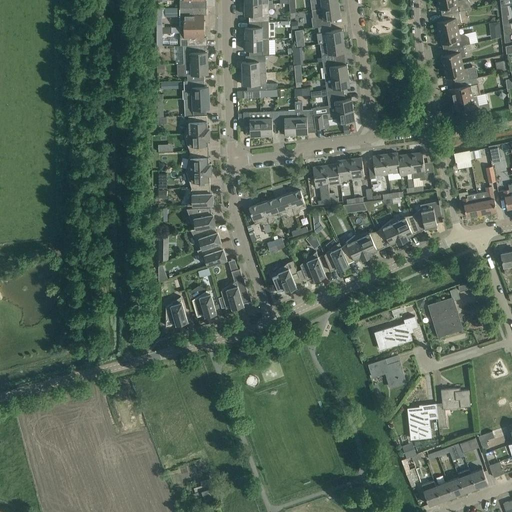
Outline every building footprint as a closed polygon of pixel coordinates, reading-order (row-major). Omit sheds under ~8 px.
[(310,0),(312,10),(339,6),(338,0),(310,0)] [(458,5),(459,11),(471,9),(470,2),(468,0),(437,0),(440,9),(458,5)] [(249,15),(249,21),(269,21),(269,8),(275,8),(275,3),(245,3),(245,12),(247,14),(247,15),(249,15)] [(312,17),(313,27),(331,25),(330,19),(340,17),(339,6),(312,10),(313,17),(312,17)] [(180,7),(180,27),(204,27),(204,15),(207,15),(207,7),(180,7)] [(439,33),(458,29),(457,23),(462,22),(459,11),(454,12),(455,18),(437,22),(439,33)] [(245,27),(245,38),(269,38),(269,21),(249,21),(249,27),(245,27)] [(499,21),(490,23),(492,38),(502,36),(499,21)] [(511,41),(509,32),(507,24),(503,24),(505,42),(511,41)] [(320,43),(320,44),(344,40),(342,29),(331,31),(331,25),(313,27),(313,28),(318,27),(319,37),(320,43),(327,42),(327,43),(320,43)] [(183,45),(183,46),(195,45),(207,45),(207,37),(204,37),(204,27),(180,27),(181,45),(183,45)] [(305,45),(303,29),(295,30),(297,46),(305,45)] [(461,45),(463,45),(470,43),(469,36),(464,34),(459,35),(458,29),(439,33),(442,44),(460,40),(461,45)] [(249,50),(250,55),(259,55),(263,55),(270,55),(269,38),(245,38),(245,50),(249,50)] [(322,57),(322,61),(335,59),(335,53),(345,52),(344,40),(320,44),(322,57)] [(183,46),(184,63),(208,62),(207,54),(206,52),(206,51),(195,51),(195,45),(183,46)] [(443,67),(462,63),(461,57),(465,56),(463,45),(461,45),(461,46),(458,46),(459,52),(441,56),(443,67)] [(242,62),(242,73),(267,72),(266,55),(270,55),(263,55),(259,55),(250,55),(246,56),(246,62),(242,62)] [(324,72),(325,78),(348,75),(347,64),(336,65),(335,59),(322,61),(323,67),(324,72)] [(496,61),(498,70),(507,69),(506,59),(496,61)] [(207,73),(208,70),(208,62),(184,63),(184,68),(183,68),(184,75),(187,75),(187,80),(185,80),(185,81),(204,80),(204,74),(207,74),(207,73)] [(465,79),(478,77),(475,66),(463,68),(462,63),(443,67),(446,78),(464,74),(465,79)] [(277,89),(277,83),(267,84),(267,72),(242,73),(243,85),(247,84),(247,90),(277,89)] [(327,89),(327,95),(344,93),(343,87),(350,86),(348,75),(325,78),(327,89)] [(483,76),(478,77),(465,79),(464,80),(465,86),(449,89),(450,97),(453,96),(454,100),(477,95),(481,94),(479,84),(481,83),(481,81),(484,80),(483,76)] [(183,89),(183,98),(209,97),(209,89),(208,89),(207,86),(205,86),(204,80),(185,81),(185,89),(183,89)] [(328,101),(330,113),(353,109),(352,98),(345,99),(344,93),(327,95),(328,101)] [(454,104),(451,105),(453,110),(452,110),(453,111),(468,108),(469,114),(490,109),(489,102),(483,103),(483,104),(479,105),(477,95),(454,100),(454,104)] [(185,108),(185,115),(207,114),(206,109),(208,109),(208,108),(209,105),(210,105),(209,97),(183,98),(183,99),(184,99),(184,108),(185,108)] [(302,116),(296,116),(296,134),(308,133),(307,122),(315,122),(314,115),(313,109),(301,109),(302,116)] [(330,113),(320,114),(314,115),(315,122),(316,129),(324,128),(323,120),(337,118),(338,123),(355,121),(353,109),(330,113)] [(278,110),(261,111),(262,135),(273,135),(273,124),(279,124),(278,110)] [(295,110),(278,110),(279,124),(285,123),(285,134),(296,134),(296,116),(295,110)] [(262,135),(261,111),(243,112),(244,125),(250,125),(250,136),(262,135)] [(189,115),(184,134),(210,133),(210,127),(208,127),(207,115),(207,114),(185,115),(185,116),(189,115)] [(184,134),(190,152),(209,151),(208,138),(210,138),(210,133),(184,134)] [(498,147),(489,149),(491,159),(500,157),(498,147)] [(482,157),(480,149),(470,151),(471,159),(482,157)] [(456,162),(471,159),(470,151),(469,150),(454,153),(456,162)] [(190,152),(186,170),(212,168),(211,163),(209,163),(209,151),(190,152)] [(401,175),(398,155),(398,152),(385,154),(388,174),(389,180),(401,178),(401,175)] [(412,172),(413,178),(415,191),(423,190),(422,179),(428,179),(427,172),(425,172),(422,152),(410,153),(413,172),(412,172)] [(407,173),(412,172),(413,172),(410,153),(398,155),(401,175),(407,175),(407,173)] [(381,175),(388,174),(385,154),(373,156),(375,174),(381,174),(381,175)] [(362,157),(349,159),(352,179),(359,178),(359,177),(364,176),(362,157)] [(337,160),(337,163),(340,184),(341,184),(340,181),(347,180),(347,178),(352,178),(352,179),(349,159),(337,160)] [(493,163),(494,166),(495,171),(502,170),(501,165),(500,162),(493,163)] [(337,163),(325,165),(328,184),(333,183),(334,185),(340,184),(337,163)] [(319,205),(331,203),(330,198),(328,184),(325,165),(313,167),(316,187),(320,187),(321,199),(318,200),(319,205)] [(492,166),(486,167),(489,182),(495,181),(492,166)] [(186,170),(191,187),(210,186),(210,174),(212,174),(212,168),(186,170)] [(407,192),(415,191),(413,178),(407,179),(408,187),(406,187),(407,192)] [(210,186),(191,187),(187,205),(211,204),(213,204),(213,198),(211,198),(210,186)] [(487,191),(478,193),(481,213),(497,211),(492,186),(487,187),(487,191)] [(511,207),(511,194),(511,195),(509,189),(503,190),(507,209),(511,207)] [(301,190),(288,194),(294,215),(299,213),(300,210),(300,209),(306,207),(301,190)] [(481,213),(478,193),(469,194),(468,191),(458,193),(459,199),(463,198),(466,216),(481,213)] [(364,201),(363,196),(360,197),(360,192),(354,193),(355,198),(355,202),(364,201)] [(288,194),(275,199),(281,216),(286,214),(287,215),(290,216),(294,215),(288,194)] [(275,199),(262,203),(269,223),(273,222),(275,218),(275,217),(281,216),(275,199)] [(370,201),(364,202),(368,211),(373,208),(370,201)] [(269,223),(262,203),(249,207),(255,224),(261,222),(261,223),(265,225),(269,223)] [(351,203),(344,204),(347,212),(354,211),(351,203)] [(421,208),(413,215),(420,231),(425,228),(432,227),(432,229),(437,227),(437,226),(434,210),(440,209),(438,203),(433,204),(434,208),(422,210),(422,208),(421,208)] [(167,207),(159,207),(160,220),(168,220),(167,207)] [(190,229),(191,230),(214,225),(216,225),(214,214),(212,214),(211,207),(187,208),(194,228),(190,229)] [(413,215),(393,218),(403,241),(408,238),(407,237),(420,231),(413,215)] [(393,218),(377,231),(384,247),(397,241),(398,243),(403,241),(393,218)] [(197,250),(220,242),(220,243),(222,242),(218,231),(216,232),(214,225),(191,230),(201,248),(197,250)] [(377,231),(357,234),(367,257),(372,254),(371,253),(384,247),(377,231)] [(339,242),(348,263),(349,263),(361,257),(362,259),(367,257),(357,234),(341,246),(339,242)] [(168,260),(168,235),(159,235),(159,260),(168,260)] [(220,242),(197,250),(207,266),(226,260),(226,259),(227,259),(223,248),(222,248),(220,243),(220,242)] [(285,246),(284,242),(276,244),(278,250),(285,246)] [(348,263),(339,242),(323,254),(331,271),(343,265),(344,267),(349,265),(349,263),(348,263)] [(325,273),(316,251),(300,264),(303,271),(298,272),(301,279),(305,277),(307,281),(314,278),(315,279),(325,275),(325,273)] [(511,251),(501,253),(504,266),(506,275),(511,273),(511,251)] [(296,285),(287,263),(271,276),(278,292),(285,289),(286,291),(296,286),(296,285)] [(221,290),(226,308),(232,306),(232,308),(243,305),(243,303),(237,280),(221,290)] [(216,311),(210,288),(208,289),(199,285),(188,292),(191,301),(192,300),(197,316),(216,311)] [(166,306),(166,325),(176,322),(177,324),(188,321),(187,319),(181,296),(166,306)] [(423,306),(425,302),(424,298),(417,301),(419,307),(423,306)] [(433,317),(438,315),(443,334),(462,328),(457,312),(455,312),(454,308),(455,307),(453,298),(429,305),(433,317)] [(409,329),(418,326),(415,315),(404,319),(405,322),(374,331),(378,345),(386,342),(387,347),(412,340),(409,329)] [(386,372),(391,386),(405,382),(400,365),(395,367),(394,362),(384,365),(382,359),(368,364),(372,376),(386,372)] [(377,383),(373,385),(381,408),(384,407),(382,403),(384,403),(377,383)] [(461,408),(461,406),(471,405),(469,389),(455,391),(455,388),(441,389),(443,410),(461,408)] [(74,393),(76,399),(89,395),(88,389),(74,393)] [(416,408),(409,409),(410,418),(412,438),(430,436),(428,419),(438,418),(438,412),(437,405),(436,405),(436,403),(426,404),(419,405),(420,412),(417,412),(416,408)] [(443,411),(438,412),(438,418),(439,428),(447,427),(445,411),(443,411)] [(492,431),(478,436),(483,449),(489,447),(486,440),(495,437),(492,431)] [(475,437),(469,439),(472,449),(478,447),(475,437)] [(402,445),(406,457),(417,454),(417,453),(412,441),(402,445)] [(462,447),(460,442),(447,447),(449,452),(452,451),(462,447)] [(449,452),(447,447),(437,451),(439,456),(447,453),(449,452)] [(424,457),(423,451),(417,454),(406,457),(401,459),(411,487),(416,485),(410,469),(416,467),(414,460),(424,457)] [(429,459),(439,456),(437,451),(428,454),(429,459)] [(489,465),(494,477),(504,473),(500,461),(489,465)] [(482,468),(471,472),(476,487),(488,483),(482,468)] [(471,472),(459,477),(464,491),(476,487),(471,472)] [(459,477),(448,481),(453,496),(464,491),(459,477)] [(210,478),(200,481),(203,490),(202,491),(205,501),(217,496),(210,478)] [(441,500),(436,486),(434,480),(422,485),(429,504),(441,500)] [(448,481),(436,486),(441,500),(453,496),(448,481)] [(506,510),(511,508),(511,499),(503,503),(506,510)]
